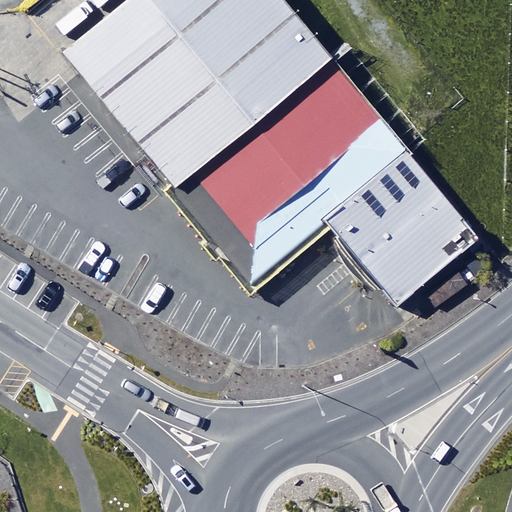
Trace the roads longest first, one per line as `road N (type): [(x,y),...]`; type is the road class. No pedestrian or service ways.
road 1 (secondary): [(312,438),(511,343)]
road 2 (secondary): [(511,368),(402,511)]
road 3 (unclassified): [(123,401),(279,440)]
road 4 (unclassified): [(0,322),(123,401)]
road 5 (unclassified): [(214,511),(187,467),(134,422),(123,401)]
